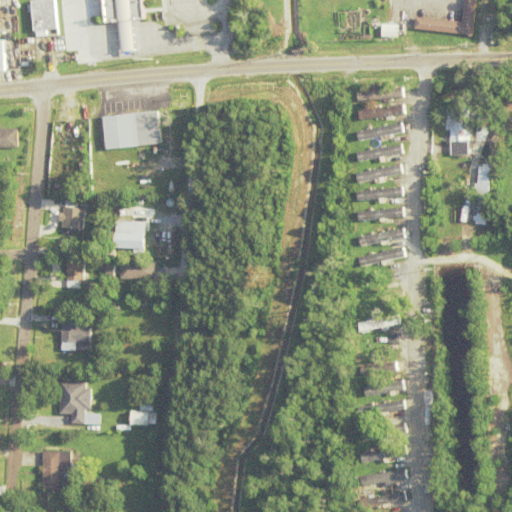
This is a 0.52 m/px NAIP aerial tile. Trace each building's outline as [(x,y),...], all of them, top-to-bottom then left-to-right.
[(120,50),(134,49),(132,21),(143,20),(142,0),(102,0),(104,23),(118,22),(120,50)] [(416,31),(417,19),(463,24),(465,0),(478,0),(474,37),(416,31)] [(48,32),(48,38),(38,39),(38,33),(36,33),(34,14),(30,15),(29,7),(33,6),(33,3),(57,1),(59,31),(48,32)] [(0,21),(1,21),(2,44),(6,44),(8,74),(0,74),(0,21)] [(383,39),(383,26),(400,27),(399,39),(383,39)] [(419,42),(420,34),(431,34),(431,42),(419,42)] [(444,46),(440,49),(437,46),(451,35),(454,39),(451,42),(452,43),(446,48),(444,46)] [(376,95),(398,93),(398,99),(377,101),(376,95)] [(452,158),(452,132),(448,132),(448,114),(454,114),(454,102),(471,102),(471,158),(452,158)] [(365,112),(401,106),(402,115),(366,121),(365,112)] [(105,120),(159,114),(163,146),(108,152),(105,120)] [(366,134),(402,127),(403,135),(368,142),(366,134)] [(0,131),(19,131),(20,149),(0,150),(0,131)] [(365,154),(401,148),(403,155),(367,162),(365,154)] [(478,200),(480,169),(492,169),(489,201),(478,200)] [(360,175),(395,170),(396,178),(361,183),(360,175)] [(364,196),(400,190),(401,198),(365,203),(364,196)] [(89,206),(91,200),(98,201),(97,208),(89,206)] [(64,230),(64,224),(61,223),(62,215),(65,215),(65,210),(86,211),(85,232),(64,230)] [(366,215),(401,211),(402,219),(367,223),(366,215)] [(117,234),(118,223),(147,224),(146,235),(117,234)] [(365,238),(400,232),(402,241),(367,247),(365,238)] [(117,251),(117,237),(136,237),(136,236),(147,236),(146,252),(117,251)] [(364,259),(399,252),(400,260),(365,267),(364,259)] [(68,282),(69,256),(86,256),(85,282),(68,282)] [(122,265),(156,264),(156,281),(122,282),(122,265)] [(107,278),(107,267),(117,268),(116,278),(107,278)] [(372,283),(393,277),(394,284),(374,290),(372,283)] [(93,297),(93,286),(101,286),(101,297),(93,297)] [(378,300),(399,297),(400,303),(379,306),(378,300)] [(82,326),(83,318),(94,318),(93,326),(82,326)] [(376,323),(397,319),(399,326),(378,330),(376,323)] [(81,353),(81,345),(64,344),(65,324),(80,324),(80,330),(92,330),(91,353),(81,353)] [(377,343),(398,339),(399,346),(378,350),(377,343)] [(381,364),(403,359),(404,366),(383,370),(381,364)] [(59,413),(71,414),(71,424),(100,424),(100,412),(88,412),(89,382),(60,381),(59,413)] [(384,387),(402,382),(404,389),(385,393),(384,387)] [(405,408),(404,400),(359,408),(361,416),(405,408)] [(140,410),(130,410),(130,424),(154,425),(154,405),(140,404),(140,410)] [(362,413),(397,406),(399,414),(363,421),(362,413)] [(365,437),(400,430),(401,438),(366,445),(365,437)] [(367,456),(402,450),(404,457),(368,463),(367,456)] [(79,481),(79,493),(45,493),(45,454),(73,454),(73,466),(81,466),(81,481),(79,481)] [(369,477),(405,472),(406,480),(370,485),(369,477)] [(370,502),(406,495),(407,503),(371,509),(370,502)]
